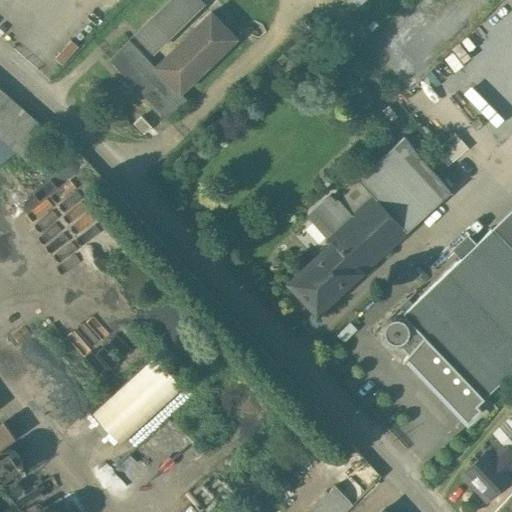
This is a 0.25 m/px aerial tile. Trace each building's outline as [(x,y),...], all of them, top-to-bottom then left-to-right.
[(171,0),(137,33),(154,51),(204,3),(200,0),(171,0)] [(212,12),(155,67),(129,40),(109,60),(167,119),(187,99),(181,93),(238,38),(212,12)] [(418,112),(393,86),(377,101),(401,127),(418,112)] [(0,133),(29,159),(51,133),(42,125),(41,123),(40,124),(10,97),(10,96),(8,95),(0,88),(0,133)] [(405,136),(359,179),(374,195),(374,194),(408,230),(451,192),(405,136)] [(452,163),(437,145),(428,153),(443,170),(452,163)] [(353,214),(329,236),(334,241),(335,240),(363,271),(408,231),(408,230),(374,194),(374,195),(353,214)] [(331,198),(314,213),(314,221),(333,242),(334,241),(329,236),(353,214),(339,199),(331,198)] [(405,312),(404,313),(407,316),(485,398),(511,371),(511,250),(492,229),(414,303),(405,312)] [(333,242),(289,282),(317,313),(363,271),(335,240),(334,241),(333,242)] [(407,296),(398,305),(405,312),(414,303),(407,296)] [(485,398),(407,316),(404,319),(400,318),(397,318),(395,318),(393,319),(391,320),(389,321),(387,323),(386,325),(385,327),(385,330),(385,333),(386,335),(387,337),(389,339),(391,341),(394,342),(396,343),(399,343),(409,353),(407,356),(468,420),(473,416),(474,416),(482,408),(478,404),(485,398)] [(188,378),(164,355),(102,412),(125,435),(188,378)] [(501,437),(464,472),(489,498),(511,476),(511,473),(511,471),(511,445),(510,447),(501,437)] [(7,449),(2,450),(0,450),(0,478),(2,479),(5,480),(8,480),(12,479),(15,478),(17,477),(19,475),(21,472),(22,470),(23,468),(23,464),(23,461),(22,459),(21,456),(19,454),(16,452),(14,450),(11,449),(7,449)] [(227,471),(227,457),(209,457),(209,471),(227,471)] [(142,479),(141,458),(99,460),(100,481),(142,479)] [(226,485),(203,461),(181,482),(204,506),(226,485)] [(336,485),(308,511),(344,511),(354,504),(336,485)]
